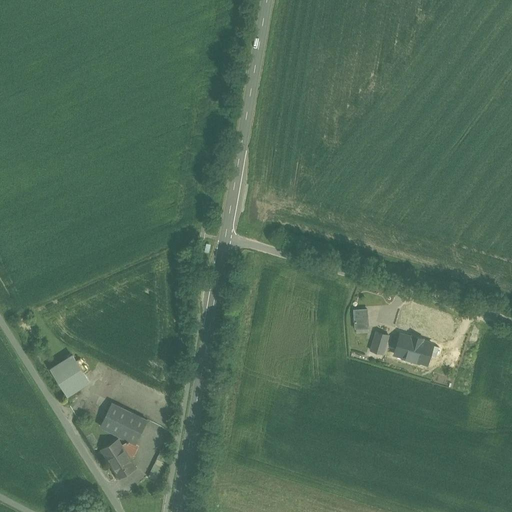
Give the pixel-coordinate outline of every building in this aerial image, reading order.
[(370,328),(369,309),(354,310),(355,329),(370,328)] [(404,309),(398,329),(431,339),(437,319),(404,309)] [(390,335),(376,331),(370,350),(384,355),(390,335)] [(73,355),(51,369),(69,396),(91,382),(73,355)] [(168,381),(162,393),(168,396),(174,384),(168,381)] [(113,402),(101,427),(129,440),(138,444),(150,419),(113,402)] [(119,439),(102,450),(119,478),(137,468),(131,459),(135,456),(138,444),(129,440),(122,445),(119,439)] [(161,452),(149,476),(160,482),(172,457),(161,452)]
